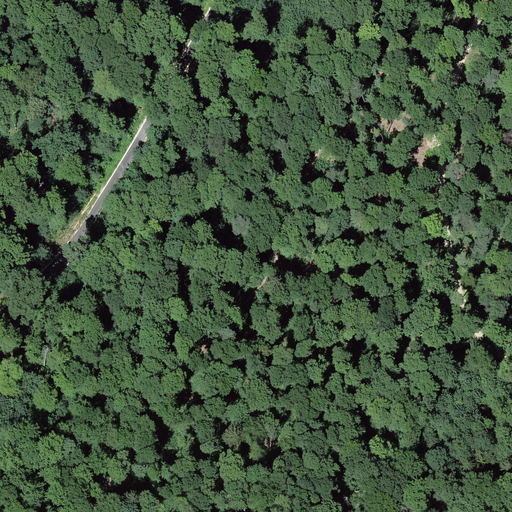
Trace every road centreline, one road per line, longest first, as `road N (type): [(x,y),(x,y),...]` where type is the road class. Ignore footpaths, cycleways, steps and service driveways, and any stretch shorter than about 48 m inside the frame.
road 1 (track): [(93,511),(149,423),(273,267),(394,0)]
road 2 (track): [(484,0),(442,123),(442,211),(463,305),(474,329),(511,367)]
road 3 (unclassified): [(0,316),(45,278),(107,193),(222,0)]
